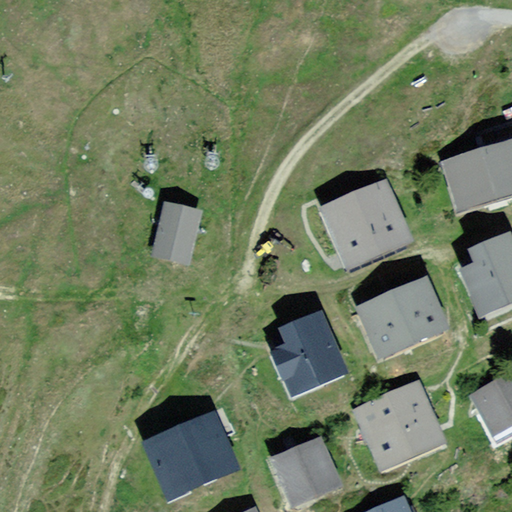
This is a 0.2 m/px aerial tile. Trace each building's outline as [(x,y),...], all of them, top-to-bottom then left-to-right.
[(511,191),(511,135),(478,146),(482,157),(448,167),(461,208),(511,191)] [(404,240),(383,191),(328,214),(349,263),(404,240)] [(197,215),(167,208),(156,253),(186,260),(197,215)] [(483,310),(509,299),(511,297),(511,257),(506,243),(475,256),(481,269),(468,275),(481,307),(483,310)] [(441,328),(423,287),(364,312),(382,354),(441,328)] [(283,368),(285,366),(295,389),(293,391),(293,392),(298,390),(340,372),(318,320),(286,334),(293,350),(278,356),(283,368)] [(511,378),(477,398),(495,431),(511,421),(511,378)] [(415,389),(360,413),(382,465),(438,441),(415,389)] [(171,495),(172,494),(214,476),(213,473),(229,465),(218,440),(233,433),(221,408),(207,414),(211,423),(151,449),(171,495)] [(334,485),(318,445),(313,435),(273,452),(278,462),(295,502),(334,485)]
